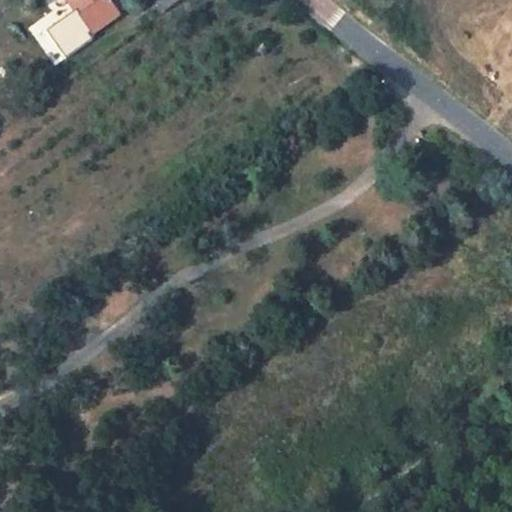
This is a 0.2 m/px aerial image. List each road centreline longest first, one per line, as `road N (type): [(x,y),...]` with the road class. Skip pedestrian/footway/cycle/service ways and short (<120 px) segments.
road 1 (tertiary): [(511,159),(310,0)]
road 2 (track): [(365,511),(490,386),(511,375)]
